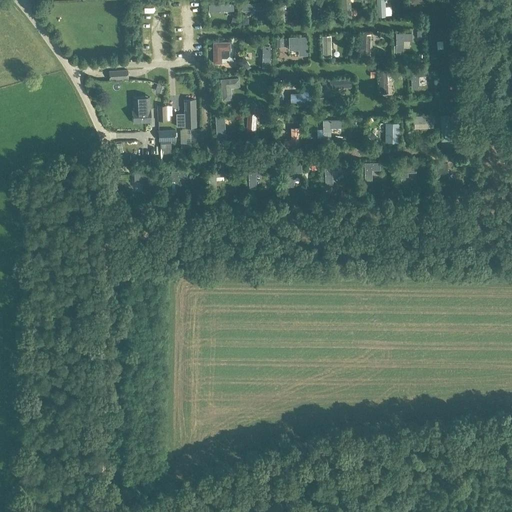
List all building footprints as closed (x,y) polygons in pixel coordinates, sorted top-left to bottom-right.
[(393,46),(393,52),(396,52),(396,53),(403,53),(403,40),(411,40),(411,32),(396,32),(396,46),(393,46)] [(438,40),(444,40),(452,39),(451,32),(431,34),(432,50),(438,49),(438,40)] [(362,34),(362,56),(369,56),(370,55),(370,40),(370,34),(362,34)] [(307,55),(306,36),(289,37),(290,49),(298,49),(298,55),(307,55)] [(212,42),(212,63),(221,63),(221,50),(230,50),(230,42),(212,42)] [(431,75),(431,67),(412,68),(413,87),(421,87),(420,76),(431,75)] [(109,81),(128,79),(127,70),(109,71),(109,81)] [(457,71),(440,71),(441,92),(448,92),(448,79),(457,78),(457,71)] [(222,79),(223,100),(230,99),(229,86),(238,86),(237,78),(222,79)] [(290,94),(290,102),(311,101),(311,81),(303,81),(303,94),(290,94)] [(158,83),(155,91),(165,94),(168,86),(158,83)] [(184,118),(176,118),(177,127),(184,126),(184,127),(196,127),(196,99),(184,100),(184,113),(184,118)] [(135,108),(133,109),(134,123),(151,122),(150,104),(135,104),(135,108)] [(157,106),(158,120),(167,120),(167,105),(157,106)] [(266,116),(266,107),(249,107),(248,132),(257,132),(258,116),(266,116)] [(415,123),(434,122),(436,122),(436,114),(414,115),(415,123)] [(323,130),(323,137),(324,142),(331,142),(330,128),(341,127),(341,120),(330,120),(323,120),(323,130)] [(400,143),(400,123),(385,123),(385,143),(400,143)] [(300,148),(300,127),(291,127),(291,140),(283,140),(283,149),(300,148)] [(176,130),(159,130),(159,141),(160,141),(171,141),(176,141),(176,130)] [(377,136),(373,131),(368,136),(372,141),(377,136)] [(171,141),(160,141),(160,150),(161,163),(172,163),(171,141)] [(364,162),(364,183),(371,183),(371,169),(379,169),(379,162),(364,162)] [(324,164),(325,184),(332,184),(331,170),(340,170),(339,163),(324,164)] [(436,164),(437,186),(449,185),(448,164),(436,164)] [(286,166),(286,185),(293,185),(292,172),(301,171),(300,165),(286,166)] [(400,165),(401,186),(407,186),(407,172),(416,172),(415,165),(400,165)] [(247,168),(248,188),(255,188),(254,174),(263,174),(263,167),(247,168)] [(224,176),(224,169),(209,170),(210,190),(215,189),(214,176),(224,176)] [(171,171),(172,192),(180,192),(179,178),(188,177),(187,170),(171,171)] [(142,194),(149,194),(148,172),(134,173),(134,181),(142,181),(142,194)]
